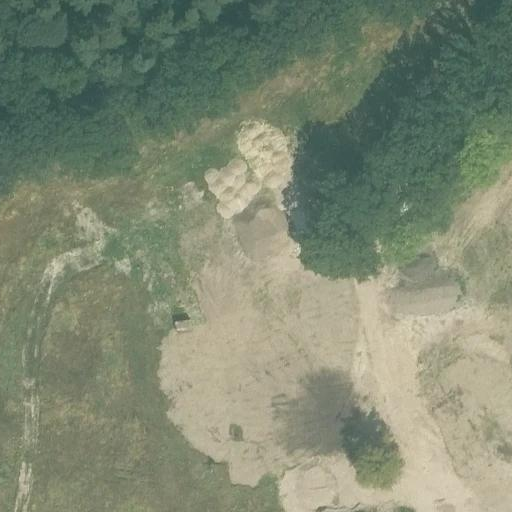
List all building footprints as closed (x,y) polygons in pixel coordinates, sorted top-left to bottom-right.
[(233,93),(247,123),(260,116),(246,87),(233,93)] [(199,105),(209,129),(229,120),(220,96),(199,105)] [(131,139),(139,163),(172,153),(165,129),(131,139)] [(298,149),(276,149),(277,185),(299,184),(298,149)] [(140,197),(119,218),(136,236),(157,215),(140,197)] [(36,213),(27,224),(63,253),(72,241),(36,213)] [(245,305),(269,304),(266,243),(242,244),(245,305)] [(379,292),(426,290),(425,265),(378,267),(379,292)] [(0,306),(3,310),(12,299),(0,289),(6,283),(0,277),(0,306)] [(82,332),(100,336),(104,318),(71,310),(68,323),(83,326),(82,332)] [(447,393),(444,364),(511,356),(511,313),(411,325),(419,396),(447,393)] [(169,328),(138,336),(144,360),(175,353),(169,328)] [(59,363),(71,366),(79,338),(67,335),(59,363)] [(274,428),(269,347),(240,349),(242,385),(232,385),(233,402),(247,402),(248,430),(274,428)] [(145,404),(158,403),(159,413),(177,412),(175,374),(144,375),(145,404)] [(470,424),(471,449),(501,448),(500,423),(470,424)] [(0,458),(20,461),(22,438),(0,435),(0,458)] [(182,437),(185,459),(195,457),(191,435),(182,437)] [(54,468),(80,475),(88,446),(76,443),(72,460),(57,456),(54,468)] [(96,489),(117,494),(126,457),(114,454),(110,469),(101,467),(96,489)] [(335,467),(336,482),(368,481),(367,466),(335,467)] [(166,509),(179,511),(182,511),(188,485),(177,483),(173,501),(168,500),(166,509)]
